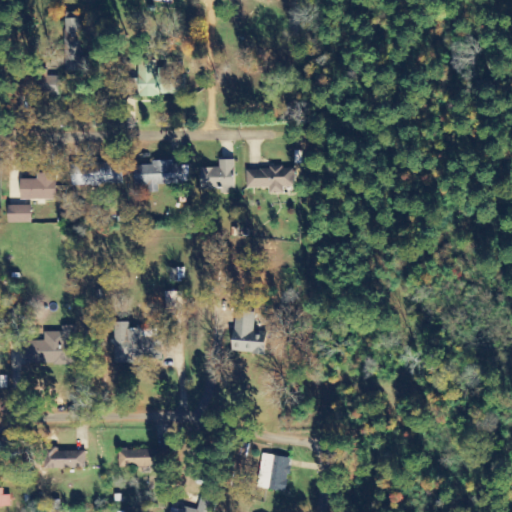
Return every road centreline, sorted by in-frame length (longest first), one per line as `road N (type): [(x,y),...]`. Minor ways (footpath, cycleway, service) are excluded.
road 1 (residential): [(319,461),(295,442),(192,413),(0,423)]
road 2 (residential): [(0,133),(178,120)]
